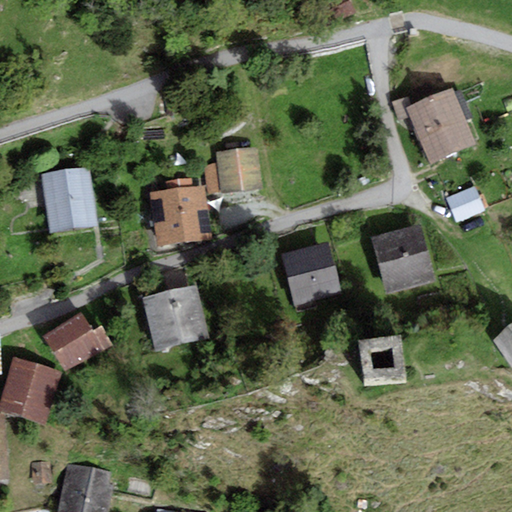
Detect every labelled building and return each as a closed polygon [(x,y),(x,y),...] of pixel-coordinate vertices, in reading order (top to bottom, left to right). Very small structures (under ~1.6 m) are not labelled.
[(334,21),(353,11),(347,0),(338,0),(327,6),(334,21)] [(411,110),(433,160),(473,142),(450,93),(411,110)] [(254,148),(220,153),(226,192),(260,187),(254,148)] [(86,171),(45,177),(52,228),(93,222),(86,171)] [(476,189),(447,200),(457,224),(486,213),(476,189)] [(156,196),(162,241),(207,235),(201,190),(156,196)] [(436,284),(422,228),(372,240),(386,296),(436,284)] [(343,298),(329,245),(282,257),(296,310),(343,298)] [(193,290),(146,301),(157,346),(204,335),(193,290)] [(91,335),(81,317),(46,336),(65,369),(110,344),(101,329),(91,335)] [(511,329),(494,343),(511,369),(511,329)] [(370,386),(409,384),(407,349),(368,351),(370,386)] [(16,361),(1,408),(44,421),(59,374),(16,361)] [(70,467),(61,511),(102,511),(110,474),(70,467)]
